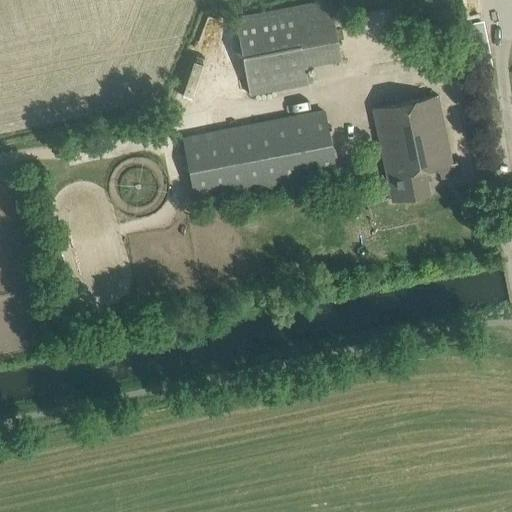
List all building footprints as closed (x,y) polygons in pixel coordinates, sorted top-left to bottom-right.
[(317,0),(236,16),(251,94),(308,82),(305,67),(340,60),(328,0),(317,0)] [(493,68),(484,20),(467,23),(477,71),(493,68)] [(399,36),(404,59),(448,52),(444,28),(399,36)] [(373,107),(393,201),(429,193),(424,168),(452,163),(438,94),(373,107)] [(184,137),(196,201),(336,174),(324,110),(184,137)]
